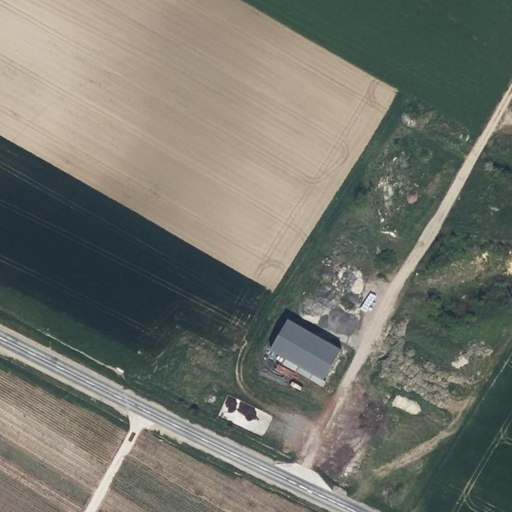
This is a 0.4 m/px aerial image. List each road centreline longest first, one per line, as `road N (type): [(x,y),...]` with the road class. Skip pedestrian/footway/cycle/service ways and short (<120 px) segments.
road 1 (secondary): [(356,511),(0,336)]
road 2 (track): [(371,336),(511,94)]
